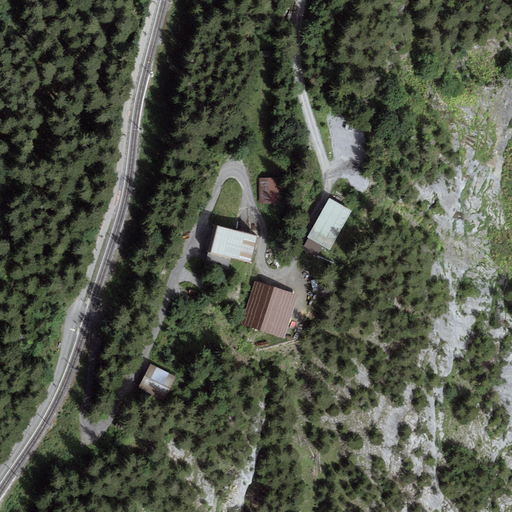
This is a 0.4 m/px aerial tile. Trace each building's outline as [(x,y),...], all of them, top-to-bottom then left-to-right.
[(276,201),(276,193),(278,193),(278,188),(277,188),(277,184),(276,184),(276,180),(261,180),(261,202),(276,201)] [(328,247),(348,212),(330,201),(310,236),(328,247)] [(251,263),(258,236),(218,226),(208,263),(225,267),(228,257),(251,263)] [(277,334),(290,295),(256,285),(244,323),(277,334)] [(162,397),(172,378),(152,367),(142,386),(162,397)]
